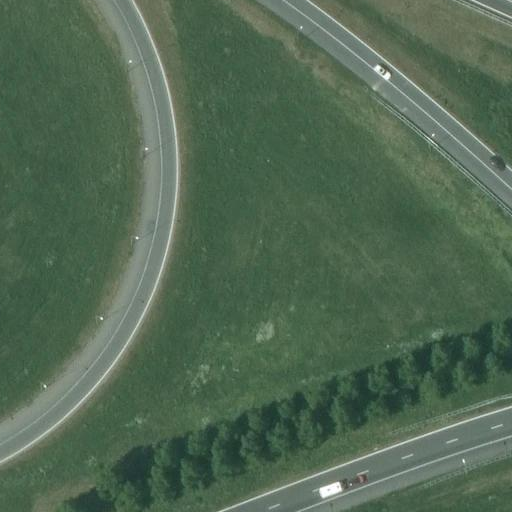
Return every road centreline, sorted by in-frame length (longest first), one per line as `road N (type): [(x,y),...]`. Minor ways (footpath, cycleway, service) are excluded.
road 1 (motorway): [(119,0),(151,68),(167,135),(153,266),(130,321),(91,378),(0,453)]
road 2 (motorway): [(294,0),(351,39),(511,179)]
road 3 (motorway): [(259,511),(511,418)]
